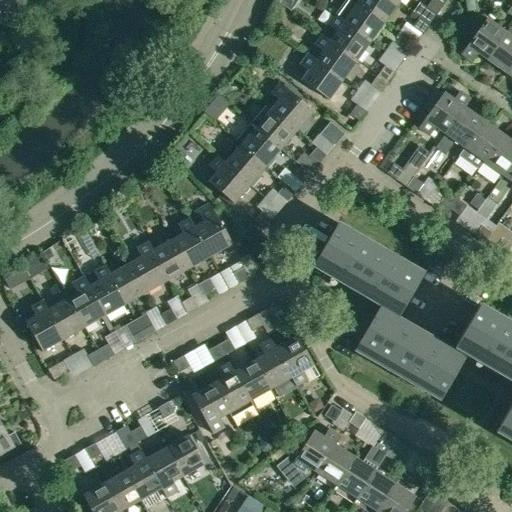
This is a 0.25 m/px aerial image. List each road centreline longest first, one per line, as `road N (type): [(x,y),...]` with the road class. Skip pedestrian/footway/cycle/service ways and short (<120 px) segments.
road 1 (residential): [(497,511),(471,481),(465,459),(338,383),(300,304),(268,291)]
road 2 (unclassified): [(0,252),(135,154),(215,53)]
road 3 (residential): [(53,408),(268,291)]
road 4 (residential): [(511,283),(343,163)]
road 5 (residential): [(268,291),(296,215),(343,163)]
road 6 (residential): [(343,163),(424,49)]
